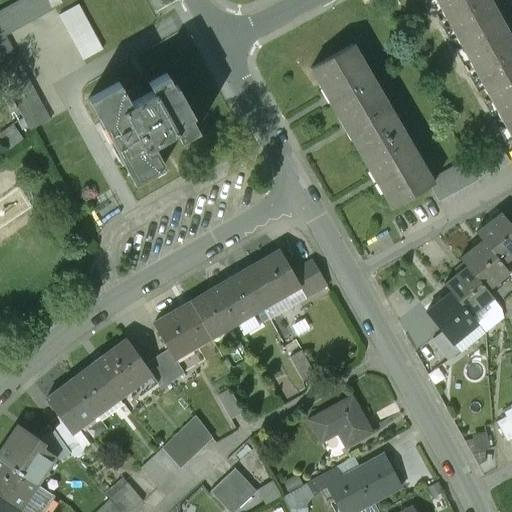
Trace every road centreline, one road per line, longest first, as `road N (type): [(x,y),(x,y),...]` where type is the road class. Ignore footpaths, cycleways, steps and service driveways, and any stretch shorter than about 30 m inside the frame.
road 1 (residential): [(301,192),(108,302),(31,358),(0,393)]
road 2 (residential): [(469,492),(352,276)]
road 3 (residential): [(352,276),(511,184)]
road 4 (residential): [(301,192),(218,42)]
